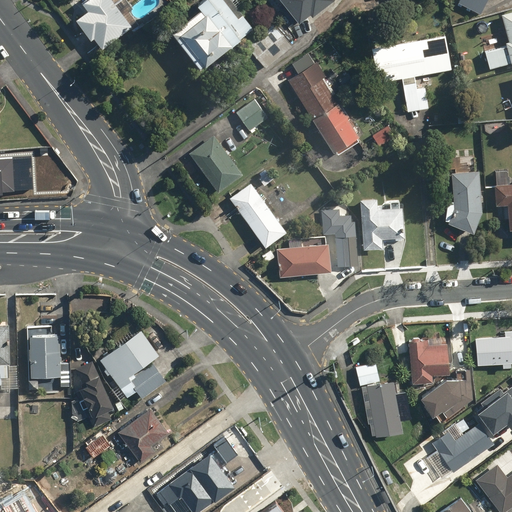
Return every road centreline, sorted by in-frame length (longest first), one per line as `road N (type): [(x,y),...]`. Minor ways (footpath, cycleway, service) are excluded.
road 1 (residential): [(281,365),(370,302),(511,286)]
road 2 (secondary): [(116,227),(108,165),(0,16)]
road 3 (primary): [(116,227),(195,260),(245,299),(281,365)]
road 4 (primary): [(281,365),(181,292),(113,261)]
